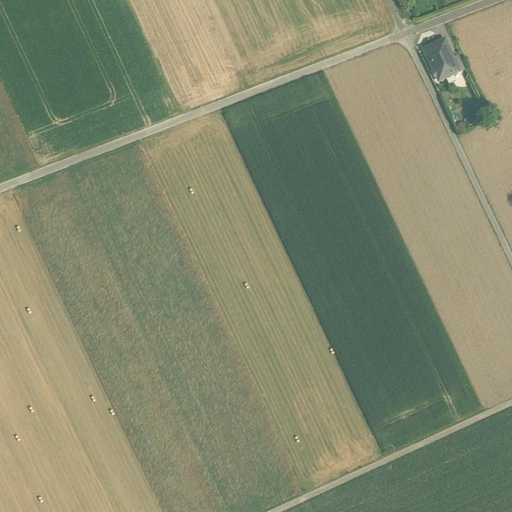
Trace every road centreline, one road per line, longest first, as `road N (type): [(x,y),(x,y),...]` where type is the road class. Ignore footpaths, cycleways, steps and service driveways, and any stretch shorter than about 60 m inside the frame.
road 1 (track): [(403,34),(0,190)]
road 2 (track): [(511,253),(403,34)]
road 3 (track): [(511,412),(295,511)]
